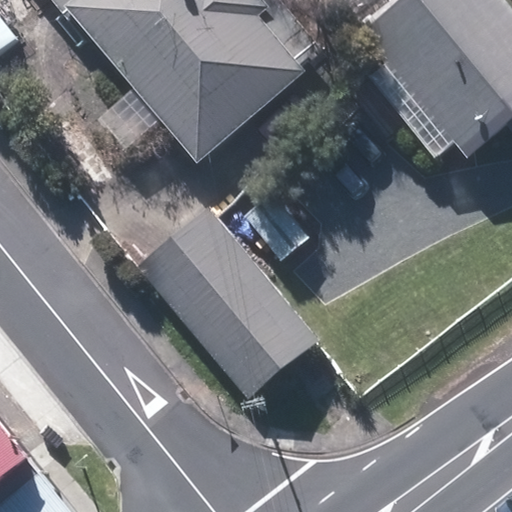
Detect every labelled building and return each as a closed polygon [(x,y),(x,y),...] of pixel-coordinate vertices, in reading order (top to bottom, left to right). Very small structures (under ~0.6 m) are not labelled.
[(263,0),(67,0),(77,12),(87,4),(209,152),(316,65),(263,0)] [(511,0),(424,0),(425,1),(387,32),(482,154),(511,129),(511,0)] [(0,62),(26,40),(0,10),(0,62)] [(148,270),(260,402),(330,343),(217,211),(148,270)] [(0,511),(8,511),(47,482),(0,424),(0,511)]
